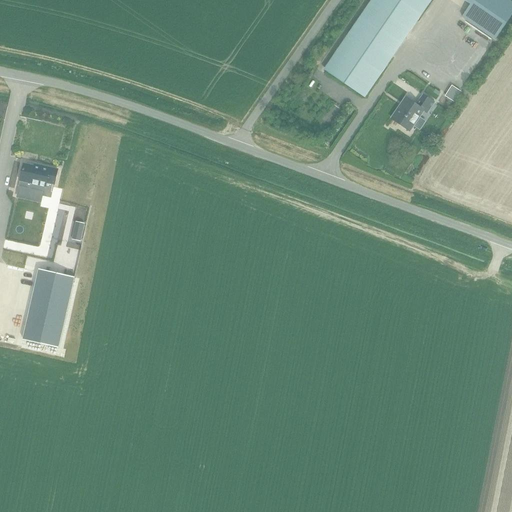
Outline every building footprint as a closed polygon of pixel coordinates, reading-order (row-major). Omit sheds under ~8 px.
[(372,0),(325,69),(365,97),(431,0),(372,0)] [(462,17),(495,40),(511,15),(511,2),(508,0),(462,0),(470,5),(462,17)] [(451,87),(445,97),(453,103),(460,92),(451,87)] [(391,119),(409,131),(424,111),(427,113),(434,103),(423,95),(416,105),(406,98),(391,119)] [(20,181),(45,187),(46,183),(54,184),(57,170),(39,166),(39,168),(24,164),(20,181)] [(72,240),(81,242),(85,224),(76,222),(72,240)] [(22,263),(20,277),(26,278),(24,291),(30,291),(34,264),(22,263)] [(37,269),(21,339),(58,348),(74,278),(37,269)]
